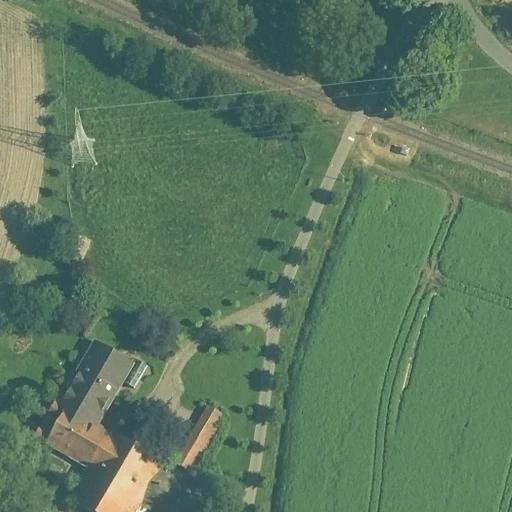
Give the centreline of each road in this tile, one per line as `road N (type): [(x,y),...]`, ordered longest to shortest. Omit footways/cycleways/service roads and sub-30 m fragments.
road 1 (unclassified): [(432,0),(388,63),(309,216),(261,388),(239,511)]
road 2 (unknown): [(347,143),(511,207)]
